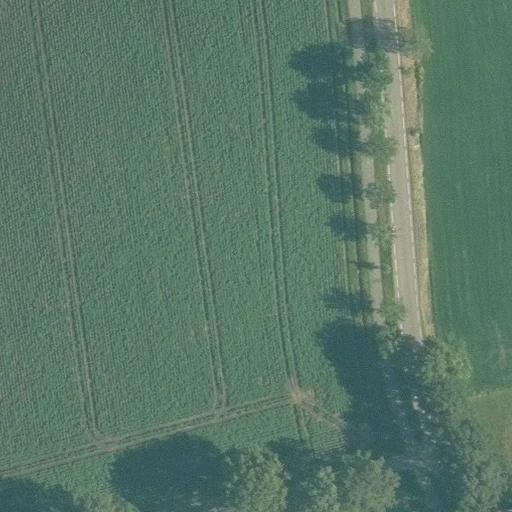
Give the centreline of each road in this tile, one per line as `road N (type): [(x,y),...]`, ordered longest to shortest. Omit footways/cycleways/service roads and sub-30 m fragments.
road 1 (tertiary): [(441,449),(418,336),(384,0)]
road 2 (unclassified): [(215,511),(441,449)]
